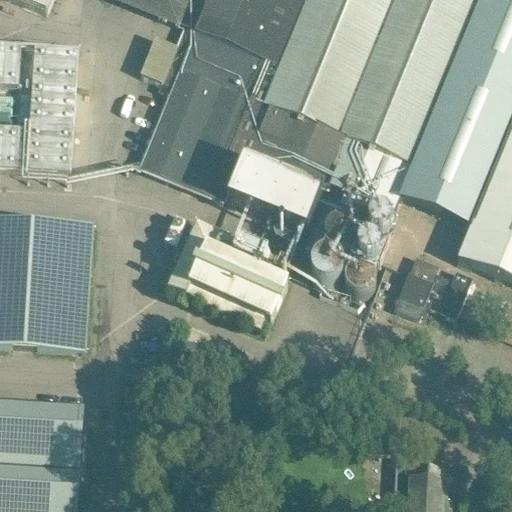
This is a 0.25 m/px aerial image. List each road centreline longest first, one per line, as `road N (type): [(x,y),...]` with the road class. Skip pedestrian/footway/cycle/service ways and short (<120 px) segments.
road 1 (unknown): [(329,384),(98,296)]
road 2 (unknown): [(96,205),(97,69),(72,26)]
road 3 (unknown): [(98,296),(89,373),(0,374)]
road 4 (unclassified): [(457,434),(329,384)]
